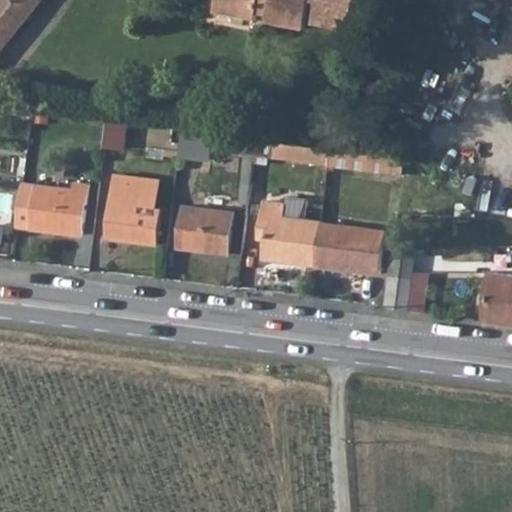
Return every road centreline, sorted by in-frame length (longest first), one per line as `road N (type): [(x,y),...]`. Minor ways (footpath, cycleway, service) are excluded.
road 1 (secondary): [(0,300),(349,343)]
road 2 (unclassified): [(346,511),(349,343)]
road 3 (secondary): [(349,343),(511,363)]
